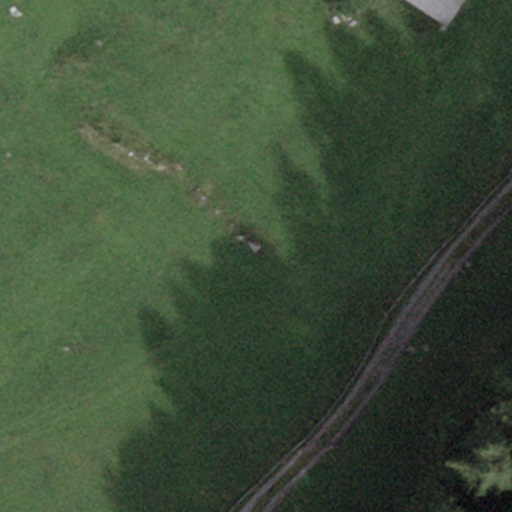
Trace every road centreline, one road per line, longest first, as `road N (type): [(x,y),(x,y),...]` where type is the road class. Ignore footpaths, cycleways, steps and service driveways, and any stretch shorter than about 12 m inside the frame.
road 1 (residential): [(253,511),(394,328)]
road 2 (track): [(394,328),(511,206)]
